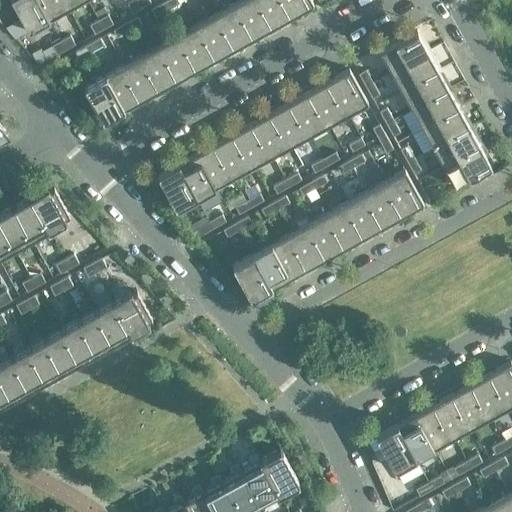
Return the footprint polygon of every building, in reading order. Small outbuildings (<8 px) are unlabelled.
[(49,18),(38,0),(13,0),(29,29),(49,18)] [(68,7),(63,0),(38,0),(49,18),(68,7)] [(142,7),(137,0),(131,0),(127,3),(132,12),(142,7)] [(181,4),(178,0),(165,0),(163,2),(168,11),(181,4)] [(274,24),(260,0),(238,0),(237,1),(256,35),(274,24)] [(293,14),(285,0),(260,0),(274,24),(293,14)] [(313,3),(311,0),(285,0),(293,14),(313,3)] [(256,35),(237,1),(218,11),(237,45),(256,35)] [(168,11),(163,2),(151,8),(156,18),(168,11)] [(237,45),(218,11),(199,22),(218,56),(237,45)] [(113,23),(108,13),(99,18),(104,28),(113,23)] [(143,25),(138,16),(125,22),(130,32),(143,25)] [(104,28),(99,18),(89,23),(95,33),(104,28)] [(130,32),(125,22),(113,29),(118,39),(130,32)] [(218,56),(199,22),(180,32),(199,66),(218,56)] [(391,70),(430,49),(430,48),(428,49),(417,30),(380,50),(391,70)] [(199,66),(180,32),(161,43),(180,77),(199,66)] [(75,43),(70,34),(61,39),(66,49),(75,43)] [(105,46),(100,37),(87,43),(93,53),(105,46)] [(66,49),(61,39),(52,44),(57,54),(66,49)] [(93,53),(87,43),(75,50),(80,59),(93,53)] [(180,77),(161,43),(142,53),(161,87),(180,77)] [(402,89),(441,68),(440,67),(438,68),(428,50),(430,49),(391,70),(402,89)] [(161,87),(142,53),(123,64),(142,97),(161,87)] [(142,97),(123,64),(105,74),(123,108),(142,97)] [(368,101),(349,67),(329,78),(348,112),(368,101)] [(372,80),(366,68),(358,72),(365,84),(372,80)] [(412,108),(451,86),(449,87),(439,69),(441,68),(402,89),(412,108)] [(123,108),(105,74),(84,85),(103,119),(123,108)] [(348,112),(329,78),(310,89),(329,123),(348,112)] [(379,93),(372,80),(365,84),(372,97),(379,93)] [(423,127),(462,105),(461,105),(459,106),(449,88),(451,87),(451,86),(412,108),(423,127)] [(329,123),(310,89),(291,100),(310,133),(329,123)] [(310,133),(291,100),(272,110),(291,144),(310,133)] [(433,146),(472,124),(470,125),(460,107),(462,106),(462,105),(423,127),(433,146)] [(393,118),(387,106),(379,110),(386,122),(393,118)] [(291,144),(272,110),(253,120),(272,154),(291,144)] [(400,131),(393,118),(386,122),(393,135),(400,131)] [(272,154),(253,120),(235,131),(253,165),(272,154)] [(386,135),(379,122),(372,126),(379,139),(386,135)] [(0,140),(10,135),(0,124),(0,140)] [(443,165),(482,143),(480,144),(470,126),(472,125),(472,124),(433,146),(443,165)] [(253,165),(235,131),(216,141),(234,175),(253,165)] [(393,147),(386,135),(379,139),(386,151),(393,147)] [(365,143),(361,136),(348,143),(352,150),(365,143)] [(234,175),(216,141),(197,152),(215,185),(234,175)] [(491,164),(481,145),(483,144),(482,143),(443,165),(455,185),(491,164)] [(414,156),(407,144),(400,148),(407,160),(414,156)] [(339,157),(335,150),(323,157),(327,164),(339,157)] [(215,185),(197,152),(178,162),(196,196),(215,185)] [(365,159),(361,152),(349,159),(353,166),(365,159)] [(421,168),(414,156),(407,160),(414,172),(421,168)] [(327,164),(323,157),(311,164),(315,171),(327,164)] [(353,166),(349,159),(336,166),(340,173),(353,166)] [(196,196),(178,162),(158,173),(176,207),(196,196)] [(423,202),(405,168),(385,179),(403,213),(423,202)] [(301,178),(297,171),(285,178),(289,185),(301,178)] [(327,180),(323,173),(311,180),(315,187),(327,180)] [(289,185),(285,178),(273,185),(277,192),(289,185)] [(403,213),(385,179),(366,190),(384,223),(403,213)] [(315,187),(311,180),(298,186),(303,194),(315,187)] [(436,195),(429,182),(421,187),(428,199),(436,195)] [(69,214),(54,186),(54,187),(53,187),(50,189),(48,185),(30,195),(49,230),(67,220),(65,216),(68,214),(69,214)] [(384,223),(366,190),(347,200),(365,234),(384,223)] [(264,199),(260,192),(247,199),(251,206),(264,199)] [(290,201),(285,194),(273,201),(277,208),(290,201)] [(49,230),(30,195),(13,204),(32,239),(49,230)] [(251,206),(247,199),(235,205),(239,213),(251,206)] [(365,234),(347,200),(328,211),(347,244),(365,234)] [(277,208),(273,201),(261,207),(265,215),(277,208)] [(32,239),(13,204),(0,211),(0,220),(16,248),(32,239)] [(347,244),(328,211),(309,221),(328,255),(347,244)] [(226,220),(222,213),(209,220),(214,227),(226,220)] [(252,222),(248,214),(235,221),(239,229),(252,222)] [(0,256),(16,248),(0,220),(0,256)] [(214,227),(209,220),(197,226),(201,234),(214,227)] [(239,229),(235,221),(223,228),(227,236),(239,229)] [(328,255),(309,221),(290,232),(309,265),(328,255)] [(309,265),(290,232),(271,242),(290,276),(309,265)] [(290,276),(271,242),(252,252),(271,286),(290,276)] [(271,286),(252,252),(232,264),(251,297),(271,286)] [(79,262),(74,253),(65,258),(70,267),(79,262)] [(106,266),(101,256),(92,261),(97,271),(106,266)] [(70,267),(65,258),(55,263),(61,272),(70,267)] [(97,271),(92,261),(83,266),(88,276),(97,271)] [(45,280),(40,271),(31,276),(36,285),(45,280)] [(73,284),(68,275),(59,280),(64,289),(73,284)] [(36,285),(31,276),(22,281),(27,291),(36,285)] [(64,289),(59,280),(49,285),(55,294),(64,289)] [(152,317),(137,290),(136,290),(136,291),(133,293),(131,289),(113,299),(132,333),(150,323),(147,319),(150,317),(151,317),(151,318),(152,317)] [(12,299),(7,290),(0,293),(0,299),(3,304),(12,299)] [(39,303),(34,293),(25,298),(30,308),(39,303)] [(30,308),(25,298),(16,303),(21,313),(30,308)] [(132,333),(113,299),(96,308),(115,342),(132,333)] [(115,342),(96,308),(79,317),(98,351),(115,342)] [(98,351),(79,317),(62,326),(81,361),(98,351)] [(81,361),(62,326),(46,336),(65,370),(81,361)] [(65,370),(46,336),(29,345),(48,379),(65,370)] [(48,379),(29,345),(12,354),(31,389),(48,379)] [(31,389),(12,354),(0,360),(0,372),(14,398),(31,389)] [(511,403),(511,362),(511,360),(491,371),(509,405),(511,403)] [(509,405),(491,371),(472,381),(490,415),(509,405)] [(0,405),(14,398),(0,372),(0,405)] [(490,415),(472,381),(453,392),(472,426),(490,415)] [(472,426),(453,392),(434,402),(453,436),(472,426)] [(453,436),(434,402),(415,413),(434,447),(453,436)] [(434,447),(415,413),(396,423),(415,457),(434,447)] [(415,457),(396,423),(376,434),(395,468),(415,457)] [(511,443),(511,434),(503,439),(507,446),(511,443)] [(507,446),(503,439),(491,446),(495,453),(507,446)] [(298,478),(282,451),(280,447),(260,458),(279,493),(299,482),(297,478),(298,478)] [(279,493),(260,458),(259,459),(259,458),(259,457),(256,451),(248,456),(252,463),(241,469),(260,503),(279,493)] [(482,460),(478,453),(466,460),(470,467),(482,460)] [(508,462),(504,455),(491,462),(495,469),(508,462)] [(470,467),(466,460),(453,467),(457,474),(470,467)] [(244,511),(260,503),(241,469),(240,469),(240,468),(237,461),(229,466),(233,473),(222,479),(240,511),(244,511)] [(495,469),(491,462),(479,468),(483,476),(495,469)] [(240,511),(222,479),(221,480),(221,479),(222,478),(218,472),(210,476),(214,484),(203,490),(215,511),(240,511)] [(444,481),(440,474),(428,481),(432,488),(444,481)] [(470,483),(466,476),(454,482),(458,490),(470,483)] [(432,488),(428,481),(416,488),(420,495),(432,488)] [(215,511),(203,490),(202,490),(202,489),(203,489),(199,482),(191,487),(195,494),(184,500),(190,511),(215,511)] [(458,490),(454,482),(441,489),(445,497),(458,490)] [(190,511),(184,500),(183,500),(184,499),(180,493),(172,497),(176,505),(165,511),(166,511),(190,511)] [(511,511),(511,498),(509,493),(490,503),(494,511),(511,511)] [(432,504),(428,497),(416,504),(420,511),(432,504)] [(166,511),(165,511),(164,510),(165,510),(161,503),(153,508),(155,511),(166,511)] [(494,511),(490,503),(473,511),(494,511)]
